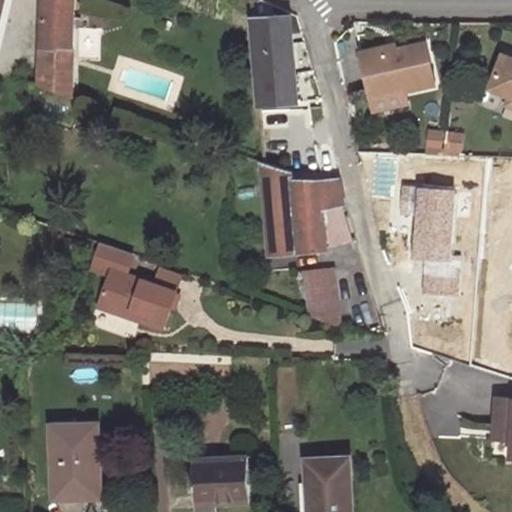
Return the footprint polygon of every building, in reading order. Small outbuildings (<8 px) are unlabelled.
[(41,0),(37,85),(73,97),(75,0),(41,0)] [(261,105),(299,102),(291,15),(253,17),(261,105)] [(442,95),(430,39),(362,53),(373,109),(442,95)] [(511,57),(506,55),(492,88),(511,96),(511,57)] [(269,123),(268,116),(262,116),(266,163),(261,161),(269,254),(327,250),(322,212),(318,179),(295,179),(294,172),(287,170),(291,144),(278,144),(277,122),(269,123)] [(339,178),(318,179),(322,212),(345,208),(339,178)] [(72,252),(76,240),(51,231),(47,244),(72,252)] [(94,262),(113,269),(114,269),(119,254),(99,247),(94,262)] [(270,262),(327,258),(327,250),(269,254),(270,262)] [(388,260),(408,308),(434,306),(426,273),(446,272),(471,280),(477,256),(388,260)] [(487,293),(466,362),(511,376),(511,268),(488,260),(478,290),(487,293)] [(341,325),(335,266),(304,268),(307,314),(341,325)] [(166,327),(179,292),(175,291),(159,285),(114,269),(113,269),(101,305),(166,327)] [(159,285),(175,291),(179,277),(164,272),(159,285)] [(131,334),(135,321),(101,311),(98,324),(131,334)] [(511,402),(494,402),(492,429),(510,431),(510,443),(508,461),(511,461),(511,402)] [(52,425),(55,499),(83,498),(83,477),(100,476),(98,423),(52,425)] [(510,431),(492,429),(491,442),(510,443),(510,431)] [(250,503),(247,457),(193,459),(195,496),(215,496),(215,504),(250,503)] [(306,458),(308,511),(353,511),(351,457),(306,458)] [(101,498),(100,476),(83,477),(83,498),(101,498)] [(215,496),(195,496),(195,511),(215,511),(215,504),(215,496)]
